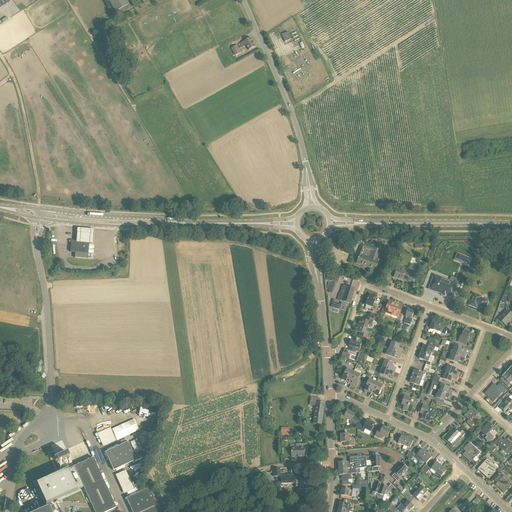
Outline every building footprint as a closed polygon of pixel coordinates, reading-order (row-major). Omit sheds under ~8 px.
[(126,0),(111,0),(109,1),(115,12),(118,10),(120,14),(131,8),(129,5),(129,4),(126,0)] [(288,32),(282,35),(285,42),(291,40),(288,32)] [(247,46),(253,42),(251,38),(240,44),(242,47),(246,45),(247,46)] [(223,48),(227,56),(240,49),(236,42),(223,48)] [(77,229),(76,242),(78,242),(78,243),(88,243),(87,253),(93,254),(93,244),(94,230),(77,229)] [(87,253),(88,243),(78,243),(78,242),(76,242),(73,242),(73,246),(72,252),(70,252),(69,252),(70,252),(75,253),(75,258),(88,259),(88,254),(93,254),(87,253)] [(382,251),(362,244),(358,254),(360,255),(357,263),(364,266),(364,265),(376,269),(379,260),(382,251)] [(471,259),(461,255),(459,260),(465,262),(464,263),(468,265),(471,259)] [(406,270),(407,268),(399,265),(394,277),(412,284),(416,274),(406,270)] [(340,276),(329,272),(326,280),(329,281),(327,289),(330,290),(329,293),(333,294),(337,283),(338,284),(340,276)] [(451,282),(451,281),(441,278),(440,280),(434,277),(429,289),(442,294),(442,295),(446,297),(446,296),(452,298),(456,290),(457,287),(457,286),(451,284),(451,282)] [(343,302),(347,303),(351,304),(355,289),(344,285),(343,285),(342,290),(341,293),(340,293),(338,300),(343,302)] [(489,301),(481,298),(481,296),(473,293),(469,305),(477,308),(478,305),(481,306),(480,307),(485,309),(489,301)] [(375,301),(373,300),(375,296),(370,294),(366,305),(373,308),(372,309),(376,311),(378,305),(374,303),(375,301)] [(334,300),(331,307),(339,309),(340,305),(337,304),(338,301),(334,300)] [(396,304),(389,301),(387,309),(383,307),(381,313),(385,314),(386,312),(392,314),(396,304)] [(402,306),(396,304),(392,314),(398,317),(397,319),(401,321),(403,315),(400,314),(402,306)] [(414,311),(408,309),(406,317),(404,323),(411,325),(411,323),(412,323),(413,319),(412,319),(414,311)] [(511,321),(511,314),(508,310),(499,319),(507,327),(511,321)] [(358,325),(367,328),(368,325),(371,326),(373,320),(366,317),(366,318),(367,318),(366,321),(365,321),(361,319),(358,325)] [(442,321),(434,318),(430,329),(433,330),(434,329),(438,331),(442,321)] [(449,324),(446,322),(442,321),(438,331),(442,332),(441,333),(445,334),(449,324)] [(359,336),(367,338),(369,333),(365,332),(367,328),(358,325),(356,331),(360,333),(362,333),(361,336),(359,336)] [(471,332),(465,330),(461,337),(460,336),(458,341),(466,345),(471,332)] [(363,344),(363,341),(360,339),(353,337),(352,341),(351,340),(349,346),(356,348),(355,351),(359,352),(361,344),(362,343),(363,344)] [(392,342),(389,349),(402,354),(403,349),(399,348),(400,345),(392,342)] [(421,352),(431,356),(432,352),(433,353),(435,347),(439,349),(439,348),(440,346),(433,343),(432,346),(429,345),(428,348),(423,346),(421,352)] [(463,350),(460,349),(461,346),(453,343),(452,347),(452,349),(454,350),(452,354),(465,358),(466,354),(462,353),(463,350)] [(396,356),(400,357),(402,354),(389,349),(387,355),(395,358),(396,356)] [(419,358),(427,361),(428,362),(431,356),(421,352),(419,358)] [(459,361),(463,362),(465,358),(452,354),(451,358),(450,360),(458,363),(459,361)] [(393,364),(385,361),(382,368),(395,372),(396,368),(392,366),(393,364)] [(459,373),(455,371),(456,369),(448,366),(446,373),(458,377),(459,373)] [(505,372),(501,376),(503,377),(501,380),(508,387),(510,384),(508,382),(511,378),(511,367),(510,366),(511,367),(505,373),(505,372)] [(382,368),(380,374),(388,377),(389,374),(393,376),(395,372),(382,368)] [(349,383),(354,372),(347,369),(342,380),(349,383)] [(424,374),(415,370),(412,376),(422,380),(424,374)] [(307,377),(305,388),(314,389),(316,378),(314,378),(315,372),(308,371),(308,377),(307,377)] [(361,375),(354,372),(349,383),(356,386),(361,375)] [(458,377),(446,373),(443,379),(451,382),(452,379),(456,381),(458,377)] [(412,376),(410,383),(420,386),(422,380),(412,376)] [(371,393),(376,382),(370,379),(365,390),(371,393)] [(383,385),(376,382),(371,393),(378,396),(383,385)] [(503,392),(505,393),(508,390),(500,383),(497,387),(494,384),(489,389),(490,389),(485,394),(490,399),(494,395),(497,398),(503,392)] [(449,388),(441,385),(438,384),(437,387),(440,388),(439,391),(451,396),(453,392),(448,390),(449,388)] [(451,396),(439,391),(436,398),(444,401),(445,398),(450,400),(451,396)] [(407,411),(412,399),(405,397),(402,405),(404,406),(403,410),(407,411)] [(322,425),(325,403),(320,403),(320,399),(311,398),(310,405),(317,406),(314,424),(322,425)] [(511,401),(508,398),(504,402),(499,407),(502,409),(501,409),(502,410),(507,414),(511,409),(511,410),(511,409),(511,401)] [(418,401),(412,399),(407,411),(411,413),(412,409),(415,409),(418,401)] [(430,408),(423,406),(420,414),(423,415),(421,419),(425,420),(430,408)] [(479,418),(477,416),(479,413),(472,407),(464,416),(469,420),(467,423),(471,427),(479,418)] [(437,410),(430,408),(425,420),(429,422),(431,417),(434,418),(437,410)] [(360,419),(354,416),(355,414),(348,411),(345,415),(343,414),(340,419),(346,422),(347,420),(351,422),(350,425),(351,425),(351,426),(355,428),(360,419)] [(375,424),(371,421),(370,422),(367,421),(365,426),(361,424),(358,429),(364,432),(365,429),(371,432),(375,424)] [(498,433),(493,429),(494,427),(489,422),(481,432),(487,437),(485,439),(489,443),(498,433)] [(281,435),(290,435),(290,427),(282,427),(281,435)] [(379,429),(376,436),(382,439),(383,436),(387,438),(390,431),(383,427),(381,432),(379,431),(379,429)] [(103,447),(116,441),(110,428),(97,434),(103,447)] [(466,434),(460,429),(458,432),(453,428),(450,432),(445,438),(452,445),(457,439),(460,436),(462,437),(466,434)] [(354,438),(349,438),(349,434),(341,435),(341,443),(345,442),(345,446),(354,445),(354,438)] [(407,439),(402,436),(398,443),(404,446),(407,439)] [(138,447),(139,449),(141,449),(138,439),(132,441),(133,446),(138,445),(139,447),(138,447)] [(413,441),(407,439),(404,446),(410,449),(413,441)] [(511,444),(510,443),(511,442),(510,443),(505,439),(499,446),(508,454),(511,449),(511,444)] [(113,470),(136,460),(128,442),(105,452),(113,470)] [(308,444),(303,444),(296,444),(296,447),(292,448),(292,457),(296,457),(300,457),(300,456),(305,456),(305,452),(308,452),(308,444)] [(479,453),(469,444),(465,449),(467,451),(463,455),(471,462),(479,453)] [(422,459),(427,453),(422,449),(417,455),(422,459)] [(71,466),(64,451),(54,456),(56,461),(60,471),(71,466)] [(432,458),(427,453),(422,459),(426,463),(432,458)] [(380,455),(373,456),(373,461),(371,461),(371,465),(373,465),(373,468),(372,468),(372,471),(379,471),(379,467),(380,467),(380,455)] [(366,456),(350,457),(350,462),(338,463),(339,470),(349,470),(350,472),(352,471),(352,474),(356,473),(356,470),(367,468),(366,456)] [(75,466),(94,511),(106,511),(116,508),(94,458),(93,457),(75,465),(75,466)] [(497,469),(496,468),(498,466),(495,463),(494,465),(488,459),(477,470),(477,471),(479,469),(483,473),(488,478),(489,477),(490,477),(491,476),(490,475),(494,472),(497,469)] [(442,467),(437,462),(432,468),(436,473),(442,467)] [(404,473),(408,469),(403,464),(395,473),(392,476),(397,481),(401,478),(400,477),(402,475),(403,476),(405,474),(404,473)] [(442,467),(436,473),(433,476),(434,476),(436,478),(439,475),(441,477),(446,471),(442,467)] [(35,481),(43,503),(75,490),(66,469),(35,481)] [(301,480),(301,478),(294,478),(294,475),(288,475),(282,475),(280,475),(280,469),(274,469),(274,477),(276,477),(276,480),(281,480),(281,484),(294,484),(294,485),(296,485),(296,487),(301,487),(301,480)] [(349,470),(339,470),(339,475),(343,475),(343,477),(342,477),(342,478),(343,480),(342,480),(343,480),(343,482),(342,482),(343,482),(343,484),(343,485),(349,485),(348,480),(351,480),(351,474),(352,474),(352,471),(350,472),(349,470)] [(124,493),(134,489),(126,471),(116,475),(124,493)] [(511,485),(511,482),(509,479),(504,475),(502,478),(500,475),(495,481),(497,483),(495,485),(505,493),(511,486),(511,485)] [(378,495),(382,485),(377,483),(376,484),(376,483),(375,479),(368,479),(368,483),(371,483),(371,490),(374,491),(372,496),(378,497),(379,495),(378,495)] [(310,480),(301,480),(301,487),(301,493),(305,493),(305,490),(311,490),(310,480)] [(392,490),(394,492),(396,489),(391,484),(388,488),(387,488),(387,487),(388,487),(382,485),(378,495),(379,495),(384,497),(385,494),(387,495),(392,490)] [(418,491),(423,496),(428,491),(422,486),(418,491)] [(149,488),(141,492),(126,498),(132,511),(142,511),(157,506),(149,488)] [(418,491),(413,496),(419,501),(423,496),(418,491)] [(414,506),(408,501),(404,506),(410,511),(414,506)] [(350,511),(351,505),(348,505),(340,503),(339,509),(350,511)]
